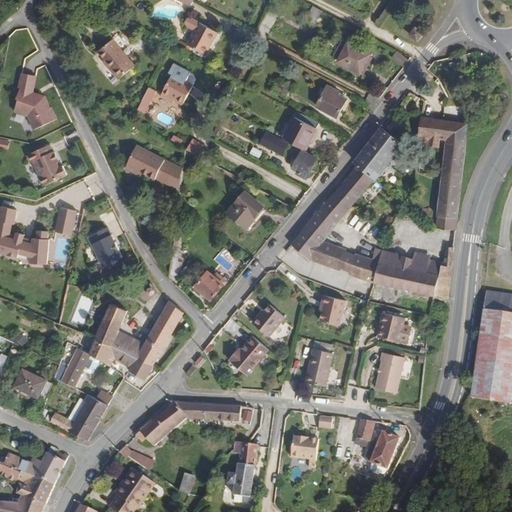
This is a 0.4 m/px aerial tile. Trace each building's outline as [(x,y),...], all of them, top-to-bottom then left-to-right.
[(313,6),(308,15),(318,20),(323,11),(313,6)] [(195,30),(199,23),(199,22),(192,19),(189,19),(188,20),(187,20),(186,21),(186,23),(186,24),(187,25),(188,26),(189,26),(195,30)] [(206,55),(214,40),(212,39),(216,32),(199,23),(195,30),(187,45),(206,55)] [(418,43),(424,34),(416,30),(411,39),(418,43)] [(136,66),(113,40),(100,53),(106,61),(110,65),(108,67),(120,80),(136,66)] [(338,59),(336,61),(362,75),(371,58),(368,56),(369,54),(347,42),(346,42),(342,40),(333,57),(338,59)] [(410,60),(398,51),(393,57),(405,67),(410,60)] [(173,75),(172,75),(185,82),(191,72),(174,63),(169,73),(173,75)] [(51,107),(46,96),(34,91),(38,75),(23,72),(19,86),(21,87),(17,98),(19,99),(15,111),(29,115),(35,129),(58,118),(52,106),(51,107)] [(183,105),(193,86),(185,82),(172,75),(162,94),(175,101),(183,105)] [(269,97),(282,104),(290,89),(277,82),(269,97)] [(338,118),(349,98),(338,92),(340,90),(328,84),(325,89),(321,96),(316,106),(338,118)] [(147,112),(159,91),(151,86),(139,108),(147,112)] [(175,101),(162,94),(161,97),(174,104),(175,101)] [(319,124),(298,113),(295,117),(316,129),(319,124)] [(455,239),(468,123),(421,116),(417,145),(439,148),(441,139),(446,139),(436,227),(448,229),(448,235),(455,239)] [(305,150),(316,129),(295,117),(284,139),(305,150)] [(323,241),(376,179),(377,179),(390,163),(393,165),(397,158),(395,156),(404,144),(382,128),(355,162),(358,165),(326,202),(325,201),(323,205),(291,244),(309,259),(331,266),(338,247),(323,241)] [(283,156),(289,145),(266,132),(260,144),(283,156)] [(174,135),(172,140),(181,145),(184,140),(174,135)] [(237,139),(231,136),(228,142),(234,145),(237,139)] [(194,138),(189,148),(200,154),(206,144),(194,138)] [(178,164),(139,144),(130,162),(147,171),(160,178),(161,177),(170,181),(178,164)] [(50,145),(25,157),(28,164),(24,166),(36,190),(68,175),(63,166),(64,166),(57,151),(53,152),(50,145)] [(263,152),(253,147),(250,153),(259,158),(263,152)] [(299,155),(302,151),(296,147),(292,155),(295,157),(297,154),(298,154),(299,155)] [(307,179),(317,159),(302,151),(299,155),(298,154),(297,154),(295,158),(296,159),(297,160),(296,161),(296,163),(296,164),(296,165),(295,166),(294,167),(293,168),(294,169),(296,170),(295,172),(307,179)] [(144,175),(147,171),(130,162),(127,166),(144,175)] [(180,186),(183,167),(178,164),(170,181),(180,186)] [(247,228),(264,207),(244,192),(228,213),(247,228)] [(17,210),(2,207),(0,217),(0,252),(18,257),(19,254),(33,257),(32,263),(47,264),(49,240),(48,240),(48,232),(38,232),(37,239),(33,239),(33,241),(24,239),(25,235),(17,233),(17,237),(10,235),(12,223),(14,224),(17,210)] [(77,211),(62,207),(57,232),(72,235),(77,211)] [(107,225),(88,232),(101,264),(120,256),(117,248),(114,240),(107,225)] [(179,262),(182,229),(175,228),(170,274),(169,276),(179,277),(181,262),(179,262)] [(452,267),(454,246),(446,245),(443,264),(442,265),(452,267)] [(375,281),(380,261),(338,247),(331,266),(375,281)] [(399,265),(402,256),(401,255),(382,251),(380,261),(399,265)] [(442,265),(443,264),(429,261),(426,254),(417,252),(412,258),(411,269),(440,275),(436,296),(448,299),(452,267),(442,265)] [(436,296),(440,275),(411,269),(412,258),(402,256),(399,265),(380,261),(375,281),(436,296)] [(212,300),(228,282),(217,273),(215,276),(209,272),(196,287),(212,300)] [(511,313),(511,295),(489,292),(486,310),(511,313)] [(340,325),(346,300),(323,295),(321,302),(325,303),(323,311),(321,321),(336,324),(340,325)] [(147,380),(154,367),(184,313),(170,301),(146,344),(120,331),(128,311),(112,304),(111,304),(105,319),(91,354),(103,360),(111,367),(116,360),(131,369),(130,372),(145,380),(147,380)] [(105,319),(111,304),(105,302),(99,316),(105,319)] [(271,337),(287,318),(272,305),(266,311),(262,316),(261,314),(254,322),(271,337)] [(511,403),(511,397),(511,313),(486,310),(472,398),(511,403)] [(400,342),(406,317),(384,312),(379,337),(400,342)] [(28,340),(21,332),(14,338),(22,346),(28,340)] [(249,374),(271,350),(254,335),(242,349),(239,352),(237,351),(231,357),(249,374)] [(6,361),(12,344),(10,343),(3,360),(6,361)] [(326,386),(334,353),(313,348),(308,368),(311,369),(308,381),(326,386)] [(388,348),(387,353),(402,357),(403,352),(388,348)] [(75,388),(91,354),(80,349),(64,383),(75,388)] [(396,393),(404,357),(402,357),(387,353),(382,352),(380,359),(382,360),(375,387),(396,393)] [(202,355),(196,363),(200,366),(206,359),(202,355)] [(37,400),(47,383),(23,372),(12,394),(27,401),(30,397),(37,400)] [(88,441),(109,405),(88,394),(85,400),(86,402),(75,422),(69,418),(56,412),(51,422),(88,441)] [(85,400),(81,398),(69,418),(75,422),(86,402),(85,400)] [(243,407),(176,403),(144,429),(136,436),(143,442),(147,438),(154,447),(188,419),(241,423),(243,407)] [(244,407),(243,421),(254,421),(254,407),(244,407)] [(334,419),(321,418),(320,427),(332,429),(334,419)] [(368,442),(375,421),(361,420),(356,439),(363,440),(368,442)] [(388,469),(399,438),(383,432),(378,444),(373,442),(369,451),(375,453),(372,463),(388,469)] [(320,440),(295,436),(292,457),(318,460),(320,440)] [(252,501),(259,447),(260,445),(249,444),(235,442),(234,448),(230,453),(240,455),(238,474),(235,495),(246,497),(246,500),(252,501)] [(134,461),(138,454),(132,452),(127,445),(120,452),(134,461)] [(5,458),(3,462),(1,462),(0,464),(0,476),(21,485),(18,495),(22,496),(19,505),(0,502),(0,511),(45,511),(70,456),(51,447),(43,461),(34,457),(31,462),(10,453),(7,459),(5,458)] [(148,470),(154,461),(138,454),(134,461),(148,470)] [(137,507),(148,492),(145,490),(152,480),(134,468),(126,479),(128,481),(118,495),(119,495),(111,507),(117,511),(132,511),(135,507),(137,507)] [(236,486),(238,474),(230,473),(228,485),(236,486)] [(190,495),(194,477),(186,474),(183,494),(190,495)] [(118,495),(128,481),(126,479),(116,493),(118,495)] [(148,492),(155,482),(152,480),(145,490),(148,492)]
